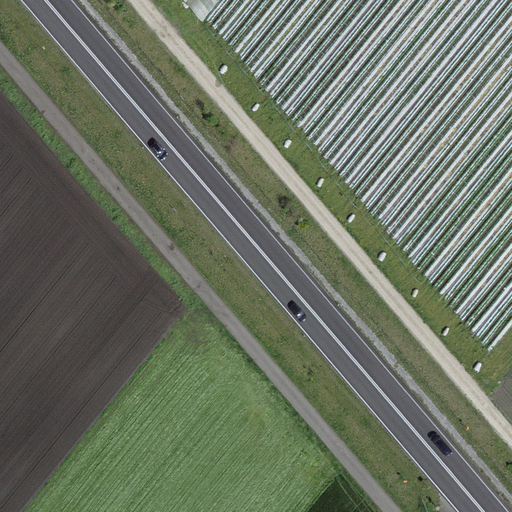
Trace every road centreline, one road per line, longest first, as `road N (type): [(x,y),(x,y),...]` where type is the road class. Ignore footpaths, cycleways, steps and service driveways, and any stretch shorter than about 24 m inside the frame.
road 1 (trunk): [(483,511),(46,0)]
road 2 (track): [(0,52),(391,511)]
road 3 (track): [(138,0),(511,437)]
